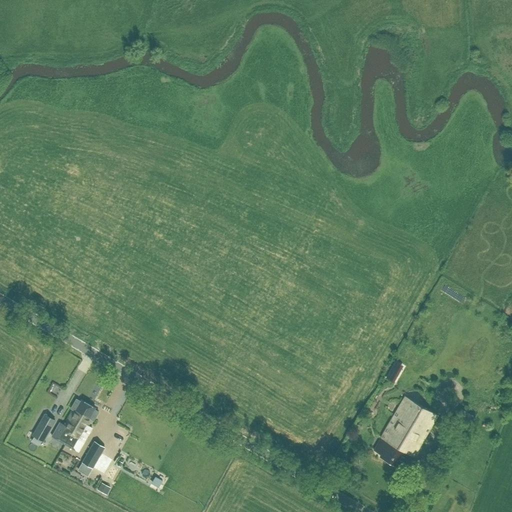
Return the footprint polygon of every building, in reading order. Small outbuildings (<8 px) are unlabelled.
[(405,468),(437,415),(405,396),(374,449),(380,453),(379,455),(397,466),(398,464),(405,468)] [(65,444),(88,403),(81,399),(80,401),(76,399),(71,408),(72,409),(63,424),(59,422),(51,436),(65,444)] [(95,407),(88,403),(65,444),(78,452),(91,428),(87,426),(88,423),(89,423),(91,420),(92,420),(97,411),(94,409),(95,407)] [(55,420),(45,414),(44,413),(31,435),(43,442),(55,420)] [(433,470),(439,460),(440,461),(465,422),(456,416),(432,455),(426,466),(433,470)] [(105,447),(100,445),(94,440),(81,463),(88,466),(93,469),(105,447)] [(102,473),(107,464),(98,460),(93,469),(102,473)] [(151,482),(158,487),(162,480),(155,476),(151,482)] [(110,487),(101,483),(97,490),(106,494),(110,487)]
